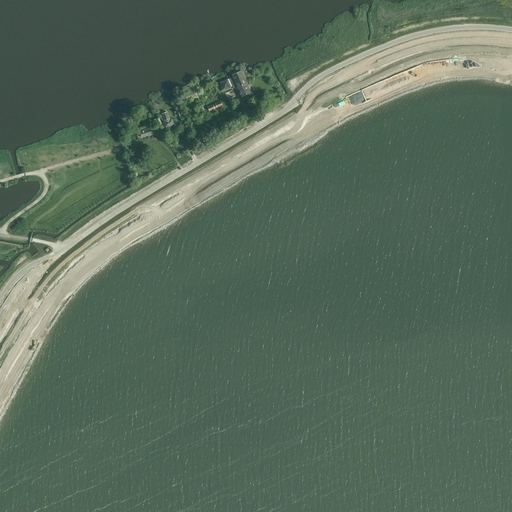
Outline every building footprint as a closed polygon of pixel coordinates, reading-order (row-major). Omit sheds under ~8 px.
[(247,83),(241,71),(233,75),(234,77),(230,79),(230,80),(229,81),(228,79),(221,82),(224,90),(231,87),(231,86),(232,85),(234,88),(238,87),(247,83)] [(251,93),(247,83),(238,87),(242,97),(251,93)] [(197,95),(195,91),(186,95),(188,99),(197,95)] [(178,116),(179,118),(182,117),(179,108),(174,110),(175,113),(176,113),(177,114),(175,115),(176,117),(178,116)] [(174,124),(173,121),(172,121),(171,120),(164,123),(166,128),(173,125),(174,124)] [(153,134),(151,128),(147,130),(146,126),(140,128),(141,131),(140,132),(142,137),(153,134)]
